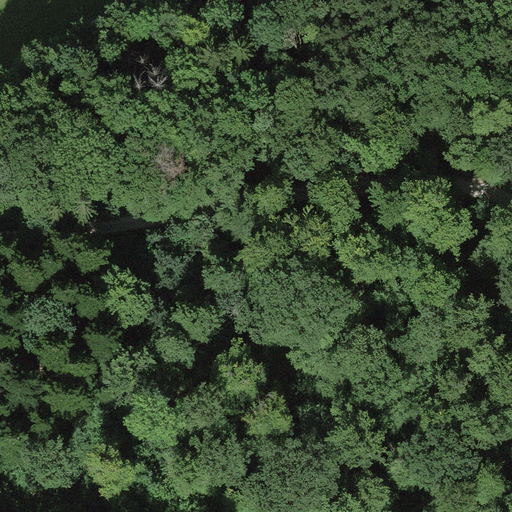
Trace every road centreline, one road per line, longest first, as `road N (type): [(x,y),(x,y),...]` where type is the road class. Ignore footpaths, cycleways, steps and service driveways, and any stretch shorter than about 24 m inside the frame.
road 1 (track): [(0,240),(411,182),(511,204)]
road 2 (track): [(411,182),(302,249),(223,370),(58,511)]
road 3 (track): [(143,0),(0,81)]
